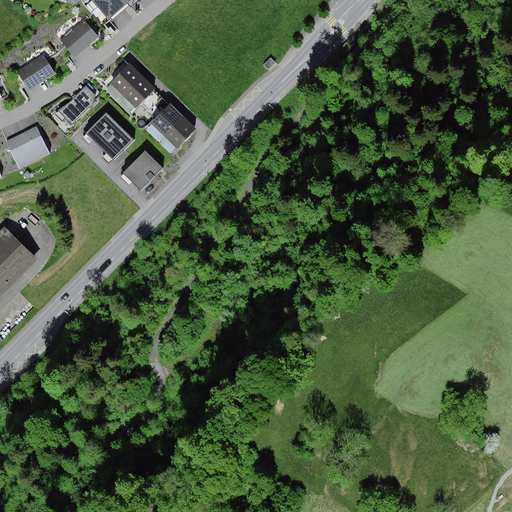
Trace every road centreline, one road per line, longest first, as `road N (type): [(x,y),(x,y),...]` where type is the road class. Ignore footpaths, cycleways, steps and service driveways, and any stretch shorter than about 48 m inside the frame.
road 1 (tertiary): [(0,371),(367,0)]
road 2 (residential): [(0,126),(43,106),(165,0)]
